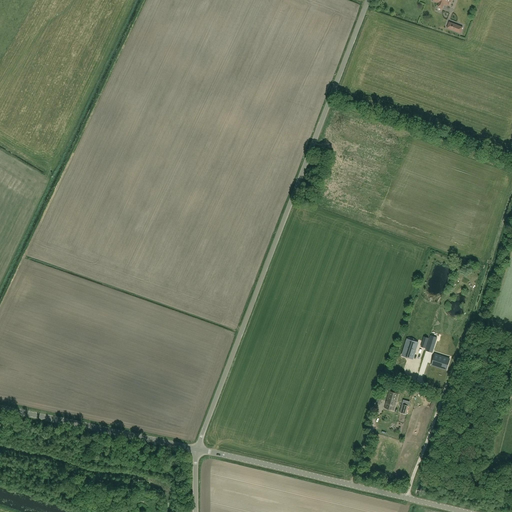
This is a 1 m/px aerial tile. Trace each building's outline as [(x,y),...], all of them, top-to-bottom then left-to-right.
[(453,24),(449,22),(447,28),(451,29),(460,33),(462,27),(453,24)] [(431,336),(428,346),(434,348),(437,338),(431,336)] [(413,359),(417,345),(406,342),(402,356),(413,359)] [(435,354),(432,365),(446,370),(450,359),(435,354)] [(393,411),(398,394),(390,391),(385,408),(393,411)] [(437,399),(427,395),(425,399),(432,401),(430,408),(434,409),(437,399)] [(400,412),(406,414),(409,406),(402,404),(400,412)]
